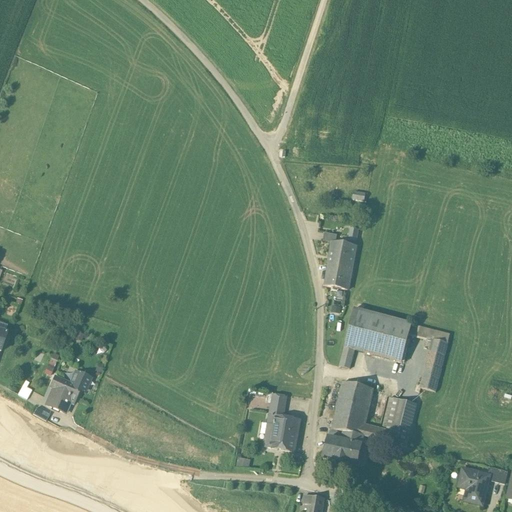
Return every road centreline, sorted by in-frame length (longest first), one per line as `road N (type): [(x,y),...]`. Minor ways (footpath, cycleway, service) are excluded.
road 1 (unclassified): [(272,154),(321,300),(308,485)]
road 2 (unclassified): [(140,0),(228,91),(272,154)]
road 3 (unclassified): [(308,485),(201,474),(121,479)]
road 4 (residential): [(272,154),(322,0)]
road 5 (unclassified): [(0,435),(60,469),(121,479)]
